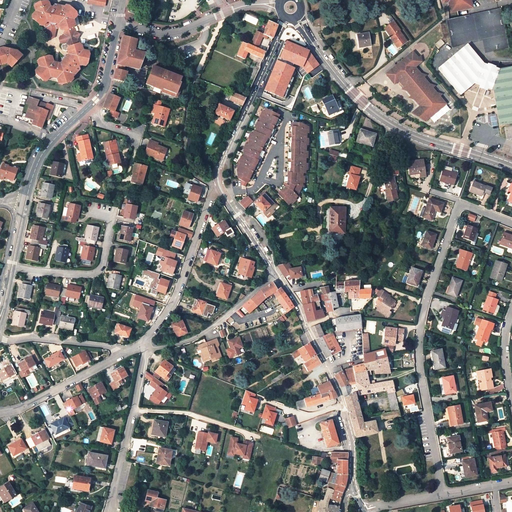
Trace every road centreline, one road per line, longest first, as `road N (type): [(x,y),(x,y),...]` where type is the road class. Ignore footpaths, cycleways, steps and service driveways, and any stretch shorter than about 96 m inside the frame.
road 1 (residential): [(442,495),(417,340),(458,203)]
road 2 (secondary): [(511,167),(396,127),(348,89),(311,40)]
road 3 (unclassified): [(274,275),(298,306),(343,409),(353,487)]
road 4 (unclassified): [(144,345),(173,300),(215,178)]
road 5 (unclassified): [(285,17),(215,178)]
road 6 (unclassified): [(109,511),(144,345)]
road 7 (residential): [(91,212),(110,216),(101,265),(91,273),(11,268)]
road 8 (residential): [(144,345),(207,330),(274,275)]
road 9 (unclassified): [(258,4),(180,32),(118,23)]
road 10 (unclassified): [(11,268),(24,199),(52,140)]
road 11 (unclassified): [(0,413),(121,354)]
road 12 (residential): [(0,338),(113,346),(121,354)]
